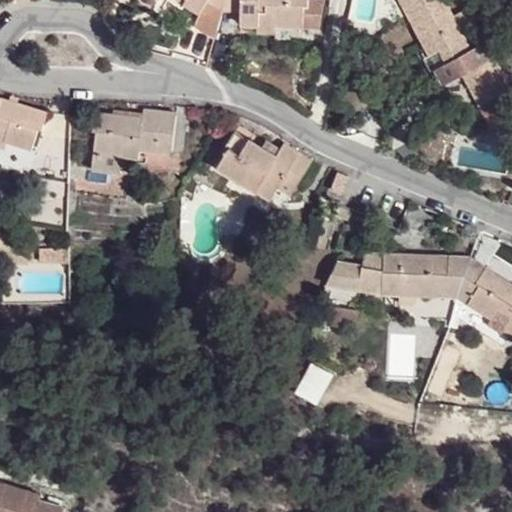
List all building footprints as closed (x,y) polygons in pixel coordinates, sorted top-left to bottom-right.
[(211,0),(224,7),(225,0),(187,0),(187,1),(203,10),(209,0),(211,0)] [(193,26),(214,38),(224,7),(211,0),(209,0),(203,10),(193,26)] [(225,0),(224,7),(244,8),(244,23),(262,24),(263,3),(270,2),(269,12),(277,13),(276,25),(321,27),(322,0),(225,0)] [(480,107),(511,90),(511,89),(487,42),(472,48),(445,0),(400,0),(445,83),(462,74),(480,107)] [(262,24),(276,25),(277,13),(269,12),(270,2),(263,3),(262,24)] [(511,90),(480,107),(491,128),(511,117),(511,90)] [(50,111),(0,97),(0,115),(4,116),(2,126),(10,128),(6,140),(34,148),(41,129),(45,130),(50,111)] [(142,148),(172,151),(176,112),(146,108),(144,117),(97,112),(95,128),(98,129),(94,166),(132,170),(133,154),(140,156),(142,148)] [(0,115),(0,138),(6,140),(10,128),(2,126),(4,116),(0,115)] [(296,189),(299,184),(314,158),(287,143),(284,149),(279,156),(263,147),(236,131),(226,146),(230,149),(218,168),(273,199),(284,182),(296,189)] [(279,156),(284,149),(268,140),(263,147),(279,156)] [(337,199),(323,199),(322,214),(336,214),(337,199)] [(469,256),(470,255),(385,253),(385,261),(384,293),(404,294),(403,273),(411,273),(410,283),(419,282),(418,294),(456,296),(469,256)] [(511,280),(470,255),(469,256),(456,296),(493,318),(500,309),(505,312),(509,306),(511,307),(511,317),(506,326),(505,329),(511,333),(511,280)] [(332,260),(324,283),(384,293),(385,261),(365,260),(364,266),(332,260)] [(403,273),(404,294),(418,294),(419,282),(410,283),(411,273),(403,273)] [(500,309),(493,318),(506,326),(511,317),(511,307),(509,306),(505,312),(500,309)] [(329,310),(327,324),(355,326),(356,312),(329,310)] [(0,511),(57,511),(58,508),(35,501),(36,496),(0,484),(0,511)]
